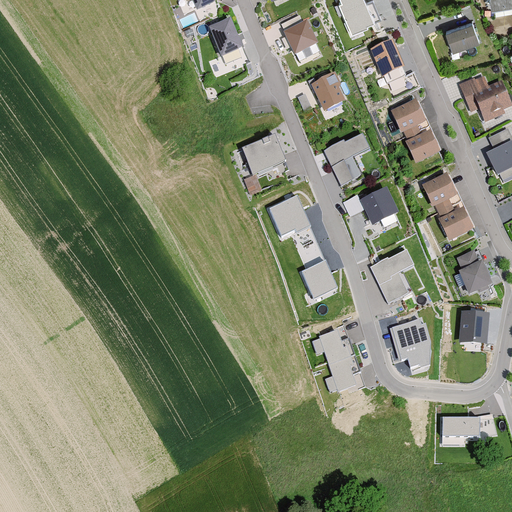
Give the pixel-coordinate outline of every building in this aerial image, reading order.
[(179,0),(180,2),(184,0),(193,0),(197,9),(219,0),(179,0)] [(378,23),(368,0),(343,0),(338,2),(350,34),(378,23)] [(511,0),(491,0),(493,8),(511,5),(511,0)] [(231,21),(211,28),(222,58),(243,50),(231,21)] [(306,22),(283,32),(294,56),(317,45),(306,22)] [(448,32),(455,51),(481,41),(474,22),(448,32)] [(368,53),(380,79),(401,70),(389,44),(368,53)] [(333,79),(311,87),(321,113),(343,105),(333,79)] [(511,104),(502,83),(481,92),(475,79),(461,85),(473,114),(481,111),(487,123),(506,115),(504,111),(511,108),(511,104)] [(418,101),(391,112),(401,134),(428,123),(418,101)] [(432,132),(407,144),(417,165),(442,153),(432,132)] [(365,134),(323,151),(331,170),(372,153),(365,134)] [(285,164),(274,137),(241,150),(252,177),(285,164)] [(511,144),(487,155),(497,178),(511,172),(511,144)] [(449,175),(423,187),(433,209),(459,197),(449,175)] [(387,189),(360,201),(372,228),(399,216),(387,189)] [(297,196),(269,208),(283,239),(311,227),(297,196)] [(465,210),(439,222),(449,243),(475,231),(465,210)] [(398,273),(413,266),(405,251),(369,268),(387,305),(408,295),(398,273)] [(475,267),(470,255),(455,261),(459,273),(456,275),(466,299),(488,290),(478,266),(475,267)] [(337,287),(325,260),(300,272),(312,299),(337,287)] [(485,318),(464,316),(461,341),(482,344),(485,318)] [(421,318),(390,327),(400,360),(408,359),(411,369),(430,365),(432,342),(421,318)] [(346,328),(320,337),(329,364),(355,355),(346,328)] [(365,384),(355,355),(329,364),(339,393),(365,384)] [(481,416),(442,417),(442,440),(457,440),(457,432),(481,432),(481,416)]
